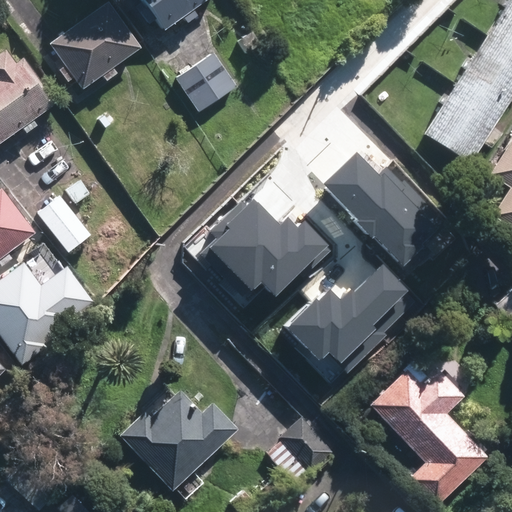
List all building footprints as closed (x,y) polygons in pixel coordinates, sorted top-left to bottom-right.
[(140,0),(145,6),(137,12),(146,25),(154,19),(162,31),(180,17),(184,23),(196,14),(192,8),(203,0),(140,0)] [(511,0),(506,0),(419,134),(465,165),(511,93),(511,0)] [(106,1),(46,42),(63,65),(56,70),(64,82),(71,77),(80,89),(100,75),(104,80),(115,72),(112,67),(139,48),(106,1)] [(0,140),(21,126),(25,132),(36,124),(31,118),(54,102),(21,57),(13,63),(2,49),(0,50),(0,140)] [(237,87),(211,51),(173,79),(198,114),(237,87)] [(511,136),(488,174),(508,187),(490,215),(511,229),(511,136)] [(313,177),(394,263),(433,226),(376,166),(373,169),(349,143),(313,177)] [(0,264),(10,258),(6,252),(32,233),(0,189),(0,264)] [(57,194),(34,213),(67,252),(89,234),(57,194)] [(287,204),(273,218),(251,195),(201,242),(242,285),(253,275),(267,290),(321,239),(287,204)] [(0,272),(0,332),(18,355),(94,297),(64,258),(39,277),(22,255),(0,272)] [(313,356),(319,349),(343,374),(387,333),(383,329),(415,299),(374,256),(335,293),(323,281),(281,322),(313,356)] [(404,370),(368,404),(421,461),(403,478),(430,507),(485,457),(444,412),(461,396),(432,365),(414,381),(404,370)] [(235,428),(209,402),(199,412),(177,389),(122,441),(169,490),(235,428)] [(336,459),(301,416),(277,436),(280,439),(265,452),(297,491),(336,459)]
